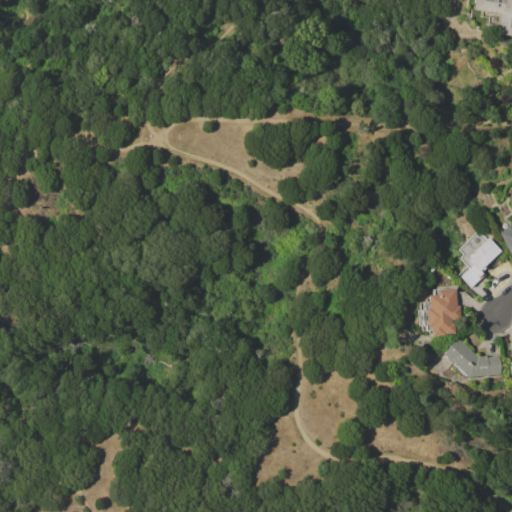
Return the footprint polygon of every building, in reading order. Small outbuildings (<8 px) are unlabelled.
[(474,0),(511,0),(511,35),(499,35),(500,25),(487,24),(488,17),(479,16),(480,9),(473,8),(474,0)] [(511,251),(510,253),(498,229),(511,222),(511,251)] [(477,230),(486,239),(488,237),(500,250),(479,271),(482,274),(470,287),(459,277),(468,268),(459,258),(462,255),(457,249),(477,230)] [(455,286),(456,305),(459,305),(459,315),(457,315),(459,332),(430,335),(430,331),(421,331),(420,326),(419,326),(418,310),(419,310),(419,302),(427,301),(427,294),(431,294),(431,288),(455,286)] [(456,338),(477,356),(498,355),(500,373),(468,377),(464,377),(461,374),(449,364),(451,362),(442,353),(456,338)]
